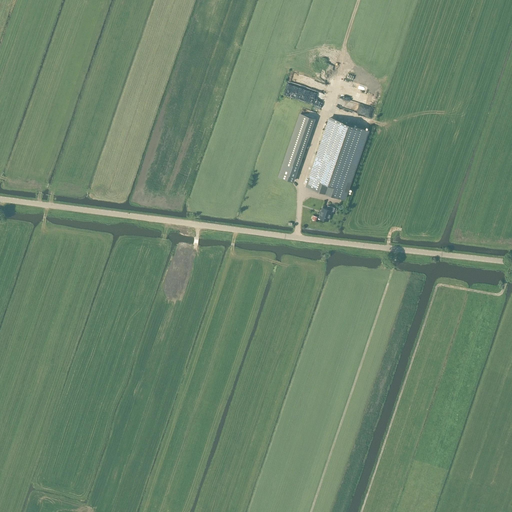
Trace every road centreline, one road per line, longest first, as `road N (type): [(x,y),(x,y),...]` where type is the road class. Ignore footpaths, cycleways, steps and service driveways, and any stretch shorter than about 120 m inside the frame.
road 1 (unclassified): [(511,261),(0,199)]
road 2 (track): [(360,511),(436,286),(499,294),(511,257)]
road 3 (track): [(309,511),(396,249)]
road 4 (track): [(387,248),(470,0)]
